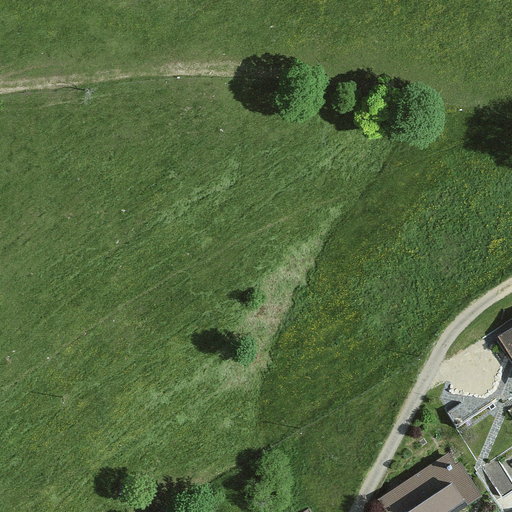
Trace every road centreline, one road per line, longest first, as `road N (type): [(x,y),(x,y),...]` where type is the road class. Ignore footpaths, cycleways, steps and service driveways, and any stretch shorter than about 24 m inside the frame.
road 1 (track): [(0,90),(320,72),(511,108)]
road 2 (track): [(363,511),(450,334),(511,289)]
